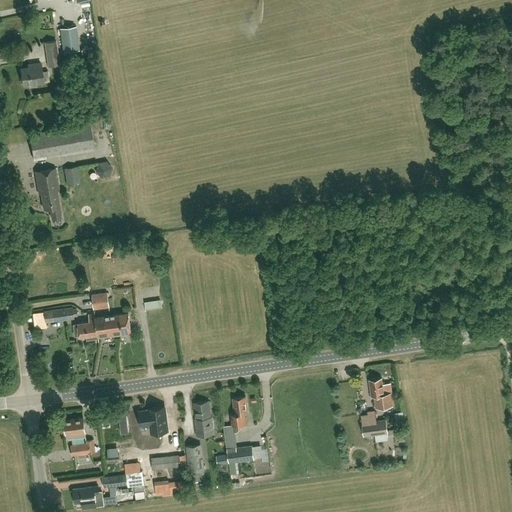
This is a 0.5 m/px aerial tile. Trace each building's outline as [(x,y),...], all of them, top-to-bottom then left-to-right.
[(53,23),(55,39),(79,35),(77,19),(53,23)] [(48,66),(59,64),(56,41),(45,42),(48,66)] [(49,81),(48,70),(42,71),(40,63),(32,64),(33,67),(21,68),(23,84),(49,81)] [(33,159),(94,149),(89,123),(29,133),(33,159)] [(102,174),(113,170),(109,159),(97,163),(102,174)] [(66,184),(80,182),(77,166),(64,168),(66,184)] [(61,216),(57,190),(59,190),(55,168),(34,171),(38,194),(41,193),(43,208),(50,207),(51,218),(61,216)] [(257,244),(256,231),(243,233),(245,245),(251,244),(251,245),(257,244)] [(93,301),(108,299),(107,292),(92,294),(93,301)] [(108,299),(93,301),(94,309),(107,307),(107,308),(107,312),(110,312),(110,307),(109,307),(108,299)] [(78,316),(77,308),(72,308),(52,310),(54,320),(74,318),(74,316),(78,316)] [(110,315),(113,336),(131,333),(128,312),(110,315)] [(96,324),(95,317),(94,314),(88,315),(89,321),(77,323),(78,325),(74,325),(75,335),(79,335),(79,337),(91,335),(92,338),(98,337),(98,336),(100,336),(99,332),(100,332),(99,329),(101,329),(101,330),(104,330),(103,323),(96,324)] [(98,338),(113,336),(110,315),(95,317),(96,324),(103,323),(104,330),(101,330),(101,329),(99,329),(100,332),(99,332),(100,336),(98,336),(98,337),(98,338)] [(376,407),(382,406),(392,405),(391,392),(384,393),(382,378),(369,379),(371,396),(374,395),(376,407)] [(232,425),(246,423),(245,413),(248,412),(246,396),(233,398),(235,414),(231,414),(232,425)] [(197,435),(213,433),(211,417),(209,401),(194,403),(196,418),(195,419),(197,435)] [(168,430),(166,416),(166,414),(165,406),(149,408),(149,410),(139,411),(140,424),(150,423),(151,425),(152,432),(158,431),(168,430)] [(86,436),(83,417),(64,419),(65,428),(64,429),(64,434),(66,433),(66,434),(69,434),(70,438),(86,436)] [(365,435),(387,432),(386,419),(364,422),(365,435)] [(229,462),(235,462),(254,459),(252,445),(236,447),(232,425),(224,426),(229,462)] [(71,455),(95,452),(94,439),(86,440),(86,443),(70,445),(71,455)] [(188,480),(205,479),(202,443),(186,445),(188,480)] [(108,465),(116,464),(116,461),(120,461),(120,452),(107,453),(108,465)] [(180,455),(180,454),(151,457),(152,469),(181,466),(187,465),(186,454),(180,455)] [(217,464),(228,462),(226,455),(216,456),(217,464)] [(126,473),(141,471),(140,461),(125,463),(126,473)] [(103,477),(104,487),(143,482),(141,471),(126,473),(126,474),(103,477)] [(169,482),(169,479),(154,480),(156,494),(162,494),(162,495),(169,495),(169,493),(186,491),(185,484),(182,484),(182,481),(169,482)] [(99,492),(98,485),(93,486),(73,489),(75,502),(83,501),(84,510),(105,507),(103,499),(102,492),(99,492)]
